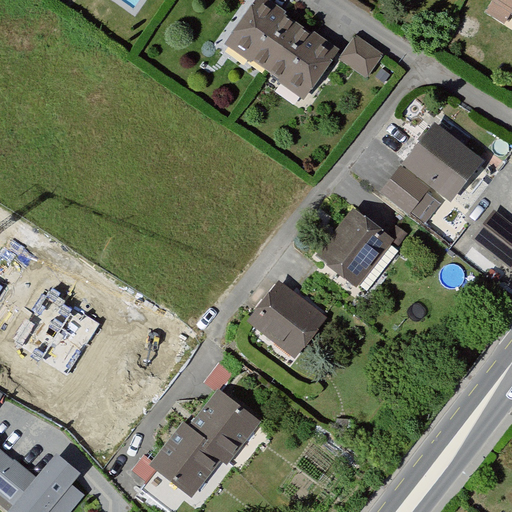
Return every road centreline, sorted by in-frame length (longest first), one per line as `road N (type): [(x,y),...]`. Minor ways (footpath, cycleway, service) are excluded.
road 1 (residential): [(423,75),(403,88),(224,319),(210,356),(127,456)]
road 2 (secondary): [(402,511),(511,369)]
road 3 (residential): [(423,75),(421,64),(329,0)]
